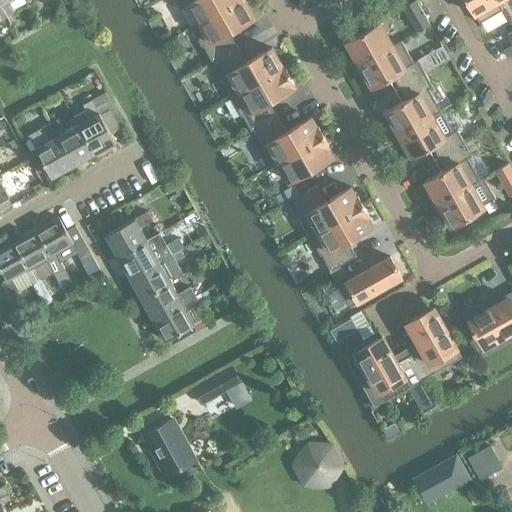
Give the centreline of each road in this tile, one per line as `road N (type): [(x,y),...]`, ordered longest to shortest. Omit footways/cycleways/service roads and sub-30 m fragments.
road 1 (residential): [(295,30),(438,266)]
road 2 (residential): [(0,236),(131,161)]
road 3 (residential): [(450,0),(511,110)]
